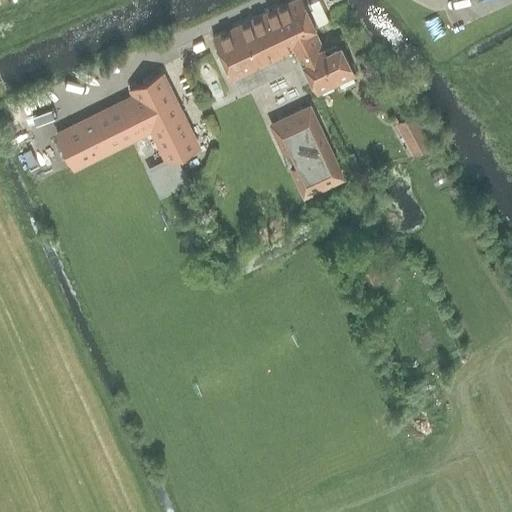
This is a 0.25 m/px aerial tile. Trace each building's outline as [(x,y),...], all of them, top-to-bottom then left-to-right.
[(312,29),(316,27),(303,0),(292,0),(214,36),(233,78),(236,76),(242,90),(295,65),(302,81),(310,78),(317,92),(354,74),(340,45),(324,53),(312,29)] [(74,170),(154,131),(167,158),(146,168),(160,196),(190,182),(177,157),(197,147),(161,74),(132,88),(134,92),(55,132),(74,170)] [(339,174),(307,106),(273,122),(304,190),(339,174)] [(413,114),(397,123),(414,153),(430,144),(413,114)] [(13,134),(21,130),(17,122),(9,126),(13,134)] [(372,289),(381,284),(375,270),(366,274),(372,289)]
